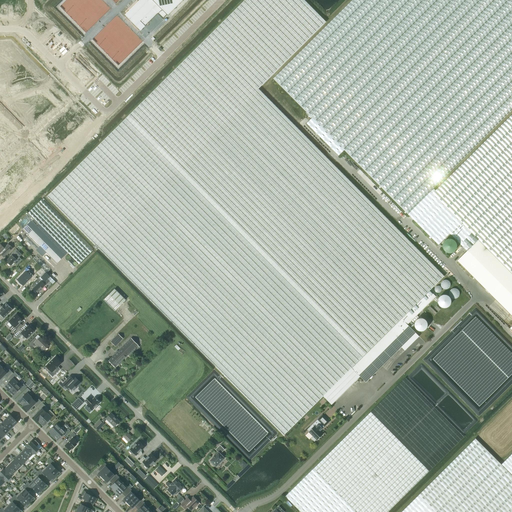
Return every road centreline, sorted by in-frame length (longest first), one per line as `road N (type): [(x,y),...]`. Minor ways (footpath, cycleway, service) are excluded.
road 1 (unclassified): [(235,511),(0,274)]
road 2 (residential): [(32,425),(118,511)]
